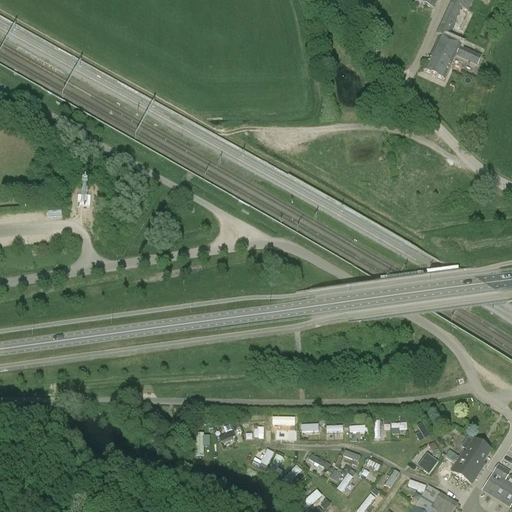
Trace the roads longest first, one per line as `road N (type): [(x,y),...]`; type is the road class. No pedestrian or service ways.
road 1 (unclassified): [(0,285),(280,243),(450,340),(485,400),(511,394)]
road 2 (primary): [(0,349),(511,280)]
road 3 (track): [(189,118),(225,134),(393,130),(466,158)]
road 4 (unclassified): [(511,189),(467,160),(327,0)]
